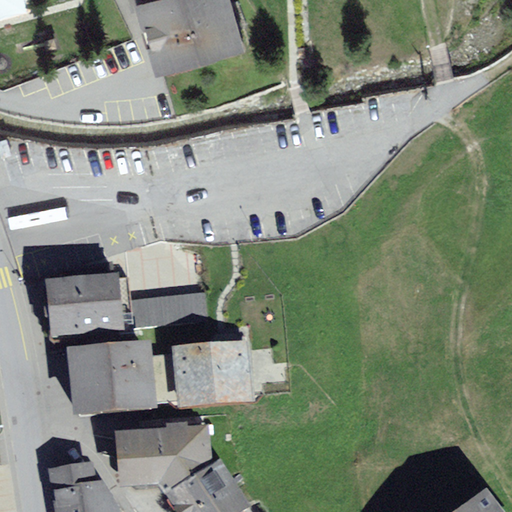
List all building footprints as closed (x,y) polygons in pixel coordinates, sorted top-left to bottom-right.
[(240,0),(157,0),(147,3),(168,74),(255,49),(240,0)] [(127,281),(55,285),(58,341),(130,336),(127,281)] [(206,296),(135,304),(138,331),(209,324),(206,296)] [(225,348),(179,352),(185,413),(260,406),(255,345),(225,348)] [(159,347),(79,356),(87,424),(167,415),(159,347)] [(217,430),(124,436),(127,492),(169,490),(176,500),(220,470),(217,430)] [(220,470),(176,500),(183,511),(257,511),(227,465),(220,470)] [(96,469),(58,475),(62,511),(121,511),(118,490),(100,493),(96,469)] [(504,511),(486,487),(453,511),(504,511)]
